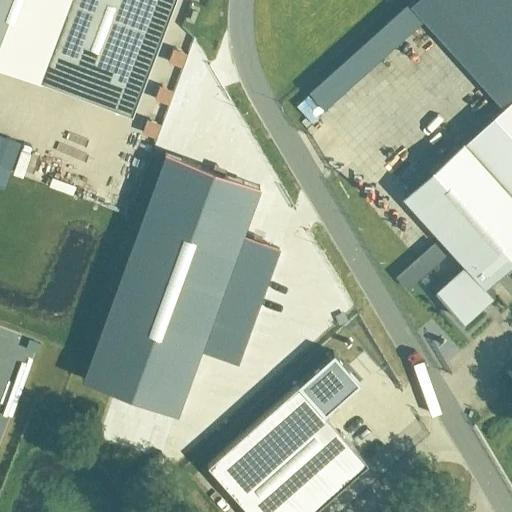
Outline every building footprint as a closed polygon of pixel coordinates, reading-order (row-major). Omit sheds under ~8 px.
[(0,0),(0,59),(139,111),(181,0),(0,0)] [(511,0),(446,0),(511,71),(511,0)] [(511,262),(511,96),(406,194),(469,263),(440,288),(467,318),(496,292),(488,284),(511,262)] [(167,151),(83,376),(176,410),(200,347),(242,233),(260,185),(167,151)] [(280,247),(242,233),(200,347),(238,361),(280,247)] [(367,379),(340,348),(215,461),(260,511),(312,511),(374,456),(332,410),(367,379)]
